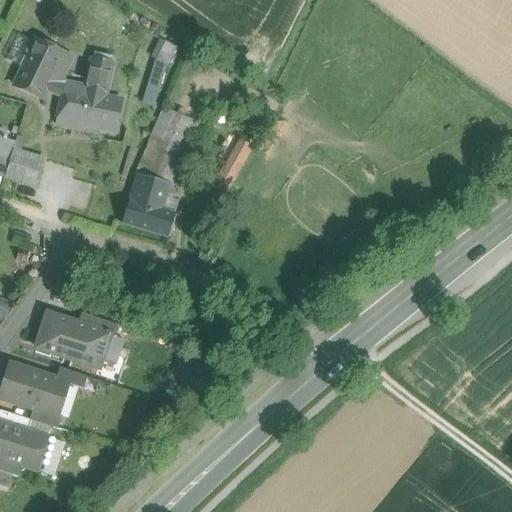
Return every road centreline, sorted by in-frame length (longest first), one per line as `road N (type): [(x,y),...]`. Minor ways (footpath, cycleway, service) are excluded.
road 1 (primary): [(213,466),(511,217)]
road 2 (residential): [(71,248),(0,345)]
